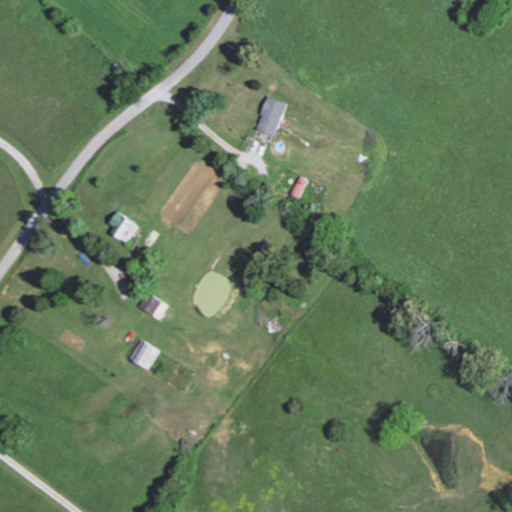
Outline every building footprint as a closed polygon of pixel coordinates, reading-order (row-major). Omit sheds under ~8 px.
[(276,136),(291,104),(272,96),(258,128),(276,136)] [(311,181),(302,176),(294,195),(302,199),(311,181)] [(129,243),(141,226),(120,211),(111,224),(121,231),(117,235),(129,243)] [(149,301),(150,302),(145,309),(162,319),(170,305),(153,295),(149,301)] [(152,370),(162,350),(145,341),(136,362),(152,370)]
